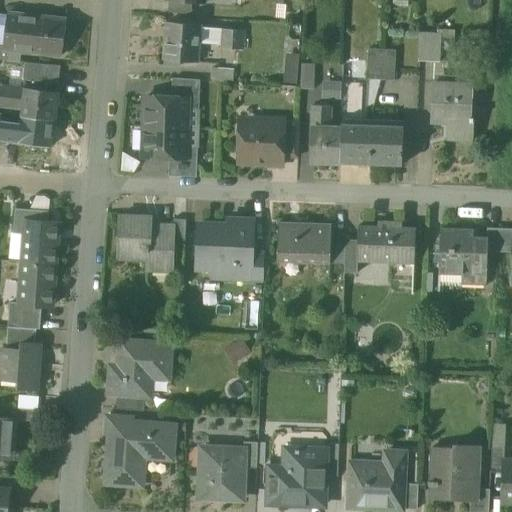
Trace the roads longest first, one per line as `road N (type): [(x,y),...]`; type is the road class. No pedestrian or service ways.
road 1 (residential): [(511,200),(93,185)]
road 2 (residential): [(93,185),(72,511)]
road 3 (residential): [(111,0),(93,185)]
